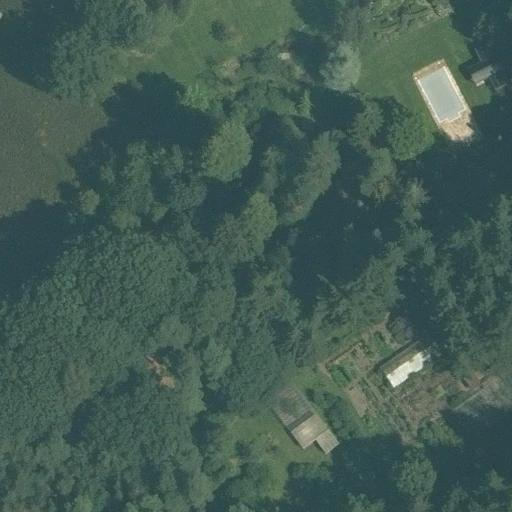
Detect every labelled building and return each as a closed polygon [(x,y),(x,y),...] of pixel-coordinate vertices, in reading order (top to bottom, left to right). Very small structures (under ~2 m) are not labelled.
[(511,71),(506,60),(472,77),(477,87),(489,81),(496,94),(511,85),(511,71)] [(412,310),(395,322),(410,342),(427,330),(412,310)] [(402,393),(442,365),(427,344),(387,372),(402,393)] [(460,354),(447,362),(459,378),(471,370),(460,354)] [(315,415),(291,434),(305,451),(317,442),(326,455),(339,445),(315,415)]
